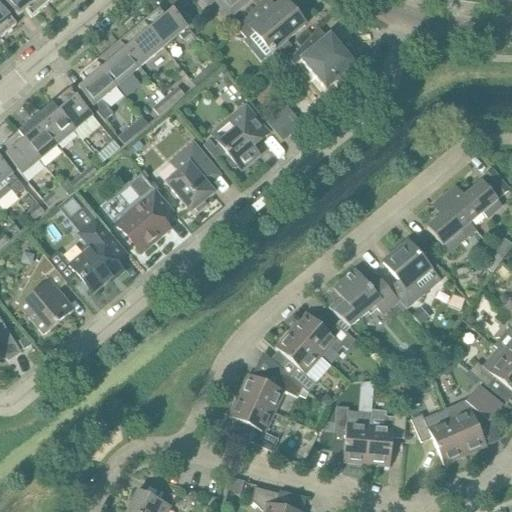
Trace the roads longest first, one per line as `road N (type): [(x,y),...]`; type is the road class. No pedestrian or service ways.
road 1 (residential): [(0,407),(14,405),(384,94),(410,20)]
road 2 (residential): [(184,448),(236,339),(461,153)]
road 3 (residential): [(327,485),(184,448)]
road 4 (residential): [(0,95),(113,0)]
road 5 (residential): [(91,511),(121,459),(156,445),(184,448)]
